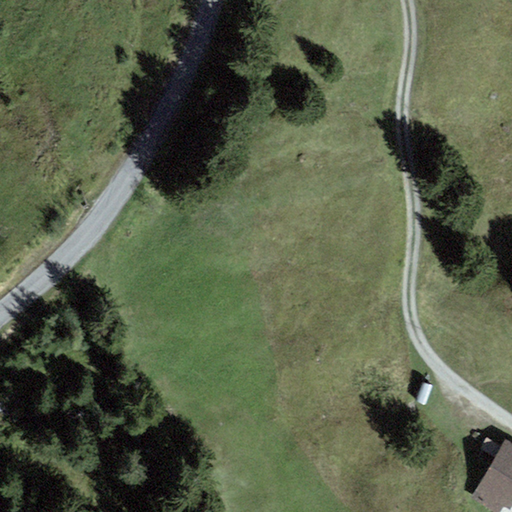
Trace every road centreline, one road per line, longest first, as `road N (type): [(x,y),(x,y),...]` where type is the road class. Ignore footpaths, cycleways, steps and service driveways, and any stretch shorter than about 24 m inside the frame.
road 1 (track): [(404,0),(410,25),(398,117),(414,212),(408,324),(441,372),(511,422)]
road 2 (unclassified): [(0,300),(134,179),(215,0)]
